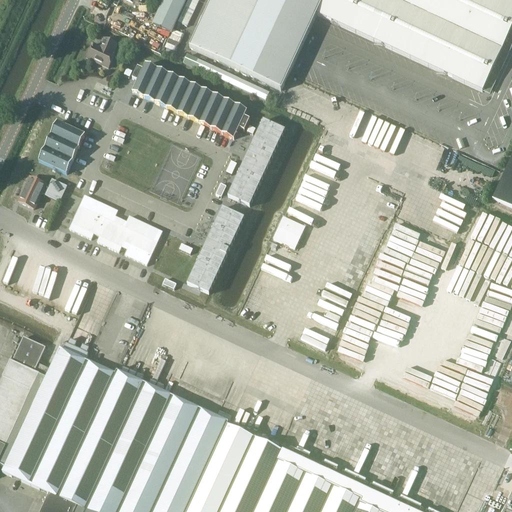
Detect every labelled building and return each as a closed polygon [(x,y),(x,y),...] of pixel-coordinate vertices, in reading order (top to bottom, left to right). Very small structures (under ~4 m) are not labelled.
[(164,0),(152,26),(171,34),(186,0),(164,0)] [(187,27),(199,0),(189,0),(179,24),(187,27)] [(212,0),(189,49),(281,92),(317,16),(323,0),(212,0)] [(482,93),(511,28),(511,0),(323,0),(317,16),(482,93)] [(95,46),(88,60),(109,70),(116,56),(114,55),(118,47),(106,41),(102,49),(95,46)] [(189,53),(184,64),(267,101),(271,92),(223,71),(224,69),(189,53)] [(137,68),(132,80),(138,82),(132,94),(234,141),(239,129),(245,132),(250,121),(244,118),(247,113),(145,66),(143,71),(137,68)] [(127,70),(124,76),(130,79),(132,73),(127,70)] [(389,134),(394,121),(383,117),(380,126),(386,128),(380,144),(392,148),(397,134),(405,137),(407,133),(406,133),(408,128),(397,123),(392,135),(389,134)] [(263,121),(228,198),(249,208),(285,132),(263,121)] [(57,123),(39,163),(67,176),(85,136),(57,123)] [(249,128),(247,133),(253,136),(255,130),(249,128)] [(511,156),(499,184),(492,201),(511,210),(511,156)] [(231,163),(226,174),(232,177),(237,165),(231,163)] [(32,177),(20,203),(34,209),(40,197),(44,198),(45,197),(59,204),(67,188),(59,184),(52,181),(49,187),(46,185),(47,183),(32,177)] [(221,185),(215,196),(221,199),(226,188),(221,185)] [(84,197),(69,231),(91,241),(94,236),(99,238),(97,244),(119,254),(122,249),(127,251),(125,257),(147,267),(162,234),(129,218),(127,223),(116,218),(118,213),(84,197)] [(222,209),(187,285),(209,295),(244,219),(222,209)] [(296,249),(306,227),(284,217),(274,240),(296,249)] [(0,467),(4,469),(1,475),(41,494),(32,511),(408,511),(227,428),(228,425),(115,373),(114,376),(59,350),(49,371),(37,366),(45,350),(23,340),(12,364),(10,363),(0,384),(0,467)] [(484,378),(477,395),(486,399),(500,362),(491,358),(484,378)] [(218,411),(222,402),(212,399),(209,408),(218,411)]
